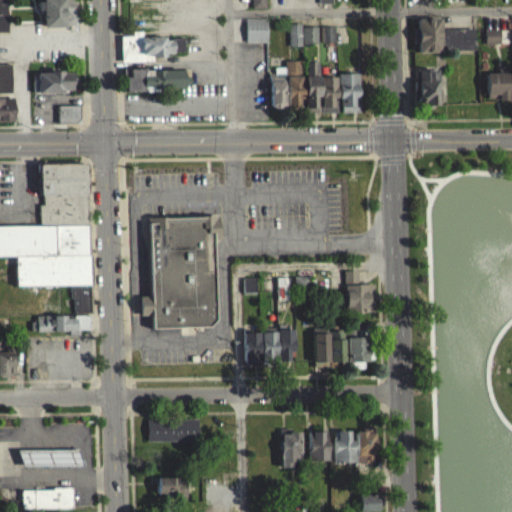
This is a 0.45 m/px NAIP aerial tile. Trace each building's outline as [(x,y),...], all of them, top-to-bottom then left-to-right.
[(162,8),(161,0),(132,0),(132,8),(162,8)] [(329,0),(316,0),(317,12),(330,11),(329,0)] [(250,16),(264,16),(263,1),(250,1),(250,16)] [(41,35),(75,34),(74,5),(40,6),(41,35)] [(245,50),(265,50),(265,26),(244,26),(245,50)] [(412,52),(416,52),(416,61),(439,60),(439,26),(415,26),(415,35),(411,35),(412,52)] [(287,53),(316,52),(316,34),(298,35),(298,32),(287,32),(287,53)] [(320,50),(333,50),(333,34),(320,34),(320,50)] [(440,37),(441,59),(474,57),(473,36),(440,37)] [(119,44),(120,70),(152,69),(151,63),(183,62),(182,45),(140,46),(140,39),(130,40),(130,44),(119,44)] [(300,69),(283,68),(283,80),(300,80),(300,69)] [(302,70),(303,120),(318,120),(316,70),(302,70)] [(10,72),(0,72),(0,100),(10,100),(10,72)] [(269,116),(283,115),(282,75),(268,75),(269,116)] [(187,76),(122,78),(123,99),(187,97),(187,76)] [(437,78),(414,77),(413,112),(436,113),(437,78)] [(72,100),(71,79),(35,80),(35,101),(72,100)] [(484,81),(485,108),(507,107),(506,80),(484,81)] [(336,81),(337,120),(358,120),(357,81),(336,81)] [(299,84),(284,84),(285,116),(300,116),(299,84)] [(334,84),(318,85),(319,121),(334,120),(334,84)] [(0,129),(12,129),(12,106),(0,106),(0,129)] [(78,113),(56,114),(56,130),(78,130),(78,113)] [(85,171),(37,172),(37,204),(41,204),(42,213),(38,213),(38,233),(0,233),(0,264),(13,264),(14,294),(70,293),(71,321),(87,321),(85,171)] [(148,295),(145,222),(159,221),(158,216),(204,214),(215,213),(216,238),(210,238),(213,318),(206,324),(150,327),(149,313),(138,314),(138,295),(148,295)] [(372,292),(356,292),(356,278),(342,279),(343,320),(372,320),(372,292)] [(292,296),(308,295),(307,284),(292,284),(292,296)] [(241,286),(241,301),(254,300),(253,286),(241,286)] [(87,338),(86,323),(34,324),(34,331),(29,331),(29,339),(87,338)] [(291,337),(276,337),(277,368),(288,368),(288,360),(292,360),(291,337)] [(275,339),(259,340),(259,370),(275,370),(275,339)] [(342,369),(341,339),(310,340),(311,370),(342,369)] [(242,374),(257,374),(256,340),(241,340),(242,374)] [(365,345),(345,345),(345,369),(365,369),(365,345)] [(0,383),(11,384),(12,364),(0,363),(0,383)] [(145,449),(196,449),(196,426),(144,427),(145,449)] [(354,438),(355,470),(373,470),(373,437),(354,438)] [(307,469),(327,468),(326,439),(306,439),(307,469)] [(351,470),(352,447),(348,447),(348,439),(332,439),(332,470),(351,470)] [(279,475),(289,475),(289,470),(298,469),(298,440),(278,441),(279,475)] [(17,458),(18,475),(79,473),(78,456),(17,458)] [(184,504),(185,486),(155,486),(155,504),(184,504)] [(19,511),(70,511),(70,496),(19,497),(19,511)] [(356,511),(375,511),(376,511),(380,511),(380,502),(357,503),(356,511)]
